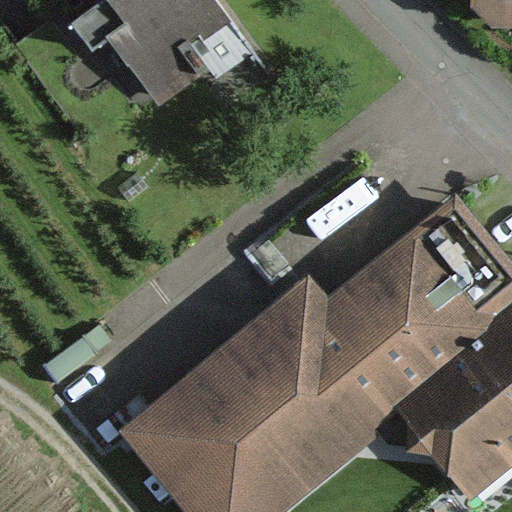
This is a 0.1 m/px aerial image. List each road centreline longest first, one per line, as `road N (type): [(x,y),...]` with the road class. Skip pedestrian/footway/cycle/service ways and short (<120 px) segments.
road 1 (unclassified): [(511,138),(378,0)]
road 2 (track): [(125,511),(37,413),(0,387)]
